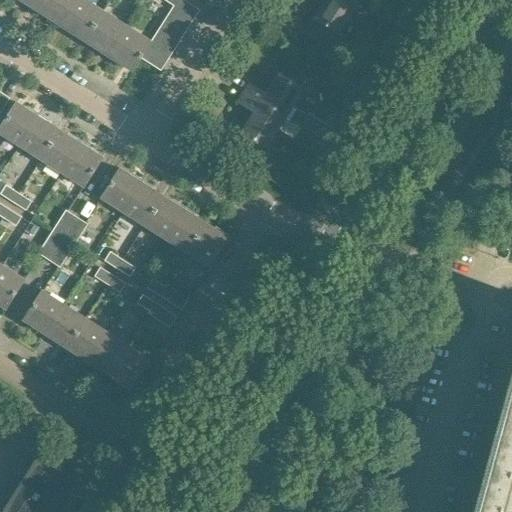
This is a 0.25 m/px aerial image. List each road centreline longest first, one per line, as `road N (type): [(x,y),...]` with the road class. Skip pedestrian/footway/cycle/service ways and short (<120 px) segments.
road 1 (residential): [(261,209),(129,415),(98,425),(47,393)]
road 2 (tertiary): [(160,511),(325,249)]
road 3 (tertiary): [(325,249),(485,0)]
road 4 (residential): [(423,511),(490,275)]
road 5 (residential): [(149,138),(0,43)]
road 6 (residential): [(149,138),(237,0)]
road 7 (residential): [(261,209),(149,138)]
